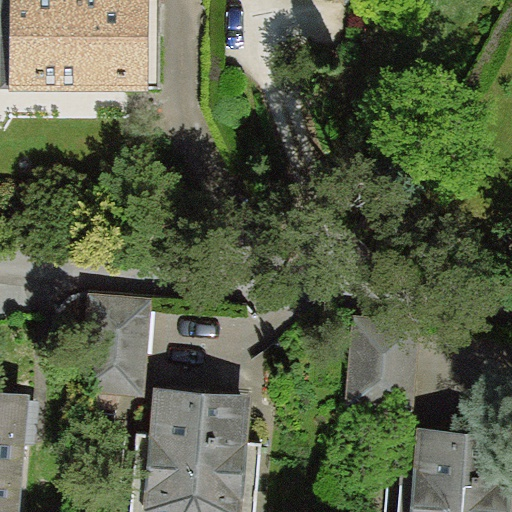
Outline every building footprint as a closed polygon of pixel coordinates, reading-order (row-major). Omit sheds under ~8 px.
[(0,0),(0,73),(12,73),(12,0),(0,0)] [(157,0),(16,0),(14,88),(155,92),(157,0)] [(146,296),(90,293),(85,386),(141,390),(146,296)] [(416,317),(355,313),(349,398),(411,402),(416,317)] [(154,428),(135,427),(128,511),(252,511),(258,438),(240,436),(244,390),(158,383),(154,428)] [(0,385),(0,504),(8,506),(20,387),(0,385)] [(511,511),(511,425),(423,420),(416,511),(511,511)]
